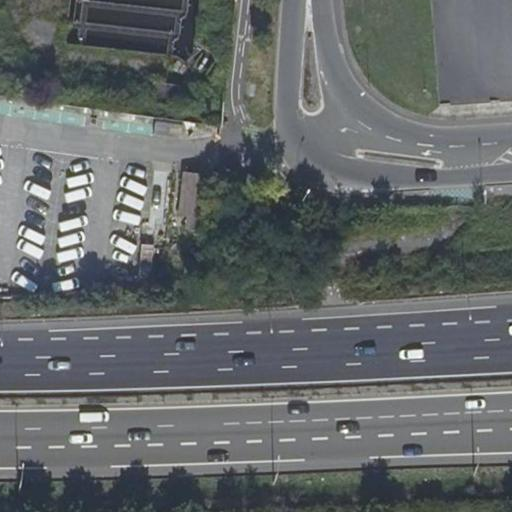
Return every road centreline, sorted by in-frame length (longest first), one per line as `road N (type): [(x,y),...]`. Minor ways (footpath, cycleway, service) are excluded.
road 1 (motorway): [(511,345),(0,366)]
road 2 (motorway): [(0,434),(511,413)]
road 3 (tertiary): [(511,157),(364,158),(332,144),(311,97),(309,0)]
road 4 (unknown): [(61,136),(43,262)]
